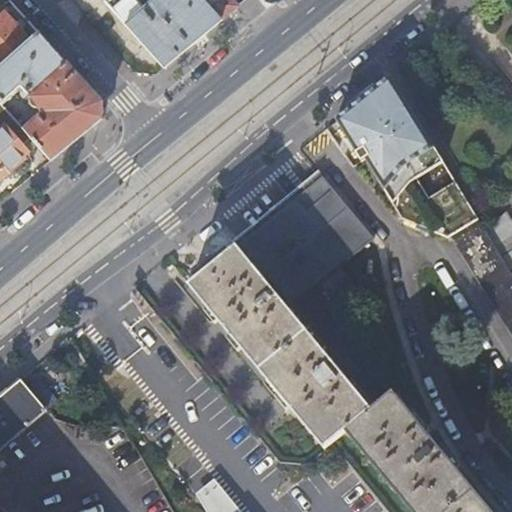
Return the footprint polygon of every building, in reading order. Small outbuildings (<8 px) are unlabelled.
[(222,21),(202,0),(155,0),(145,9),(136,0),(103,0),(105,2),(105,3),(164,69),(190,48),(222,21)] [(202,0),(222,21),(239,8),(231,0),(202,0)] [(0,20),(0,65),(2,68),(30,42),(18,28),(7,15),(0,20)] [(2,68),(0,69),(0,103),(3,107),(23,89),(33,100),(32,101),(32,102),(32,103),(32,105),(32,106),(33,107),(33,108),(34,109),(35,109),(36,110),(36,111),(38,111),(39,111),(40,111),(41,111),(42,111),(46,115),(30,129),(27,125),(22,129),(31,140),(51,162),(97,123),(101,121),(104,105),(86,85),(40,34),(30,42),(2,68)] [(443,166),(389,88),(339,130),(363,174),(370,169),(395,211),(414,187),(443,166)] [(6,128),(0,133),(0,163),(10,174),(19,167),(25,161),(20,155),(25,150),(23,147),(31,140),(22,129),(10,114),(1,122),(6,128)] [(0,183),(10,174),(0,163),(0,183)] [(308,294),(308,295),(319,286),(328,297),(349,280),(340,268),(374,240),(323,179),(257,232),(282,263),(308,294)] [(511,223),(506,214),(485,231),(511,275),(511,223)] [(511,275),(485,231),(480,223),(479,221),(454,236),(511,331),(511,275)] [(257,232),(236,250),(262,280),(282,263),(257,232)] [(324,451),(331,445),(344,434),(370,413),(287,311),(308,294),(282,263),(262,280),(236,250),(189,287),(324,451)] [(0,511),(0,451),(46,412),(21,381),(0,398),(0,511)] [(370,413),(344,434),(409,511),(487,511),(439,453),(443,450),(435,431),(431,433),(431,435),(427,438),(391,395),(370,413)] [(196,496),(204,511),(240,511),(214,481),(196,496)]
